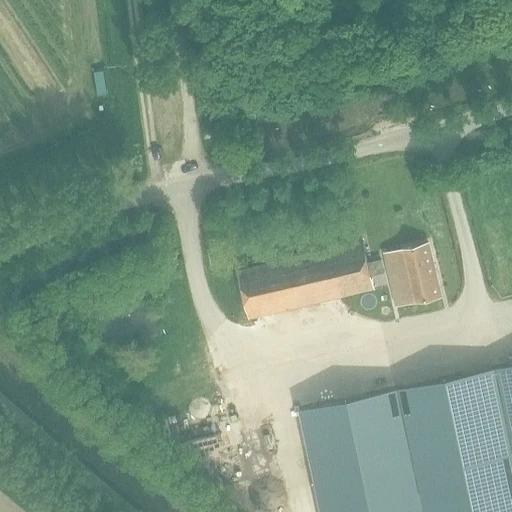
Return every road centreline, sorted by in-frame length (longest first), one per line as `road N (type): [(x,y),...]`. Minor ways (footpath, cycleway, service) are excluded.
road 1 (unclassified): [(0,251),(163,185),(283,166),(511,104)]
road 2 (track): [(162,0),(186,183)]
road 3 (unclassified): [(130,511),(0,401)]
road 4 (track): [(367,0),(373,22),(511,1)]
